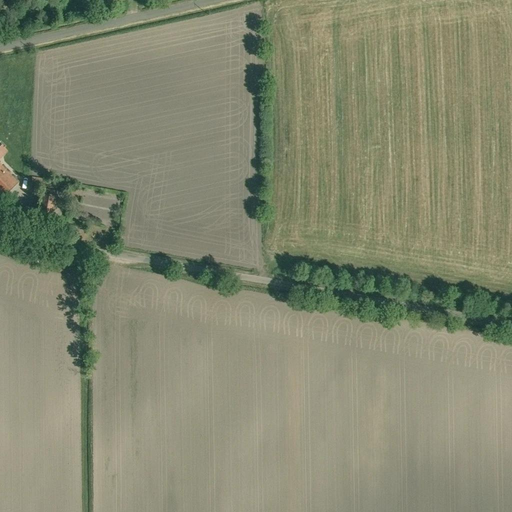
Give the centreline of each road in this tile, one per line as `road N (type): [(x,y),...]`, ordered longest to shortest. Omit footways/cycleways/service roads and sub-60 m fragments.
road 1 (residential): [(511,324),(94,252),(0,228)]
road 2 (unclassified): [(221,0),(0,48)]
